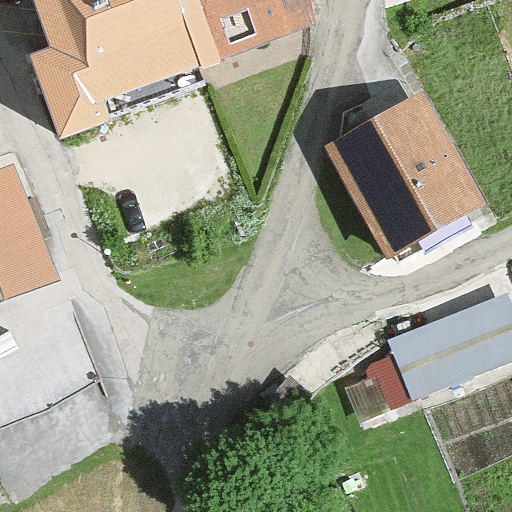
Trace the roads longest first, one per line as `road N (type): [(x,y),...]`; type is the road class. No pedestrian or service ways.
road 1 (residential): [(0,32),(144,374),(230,396)]
road 2 (unclassified): [(359,0),(250,229),(239,320)]
road 3 (residential): [(239,320),(511,255)]
